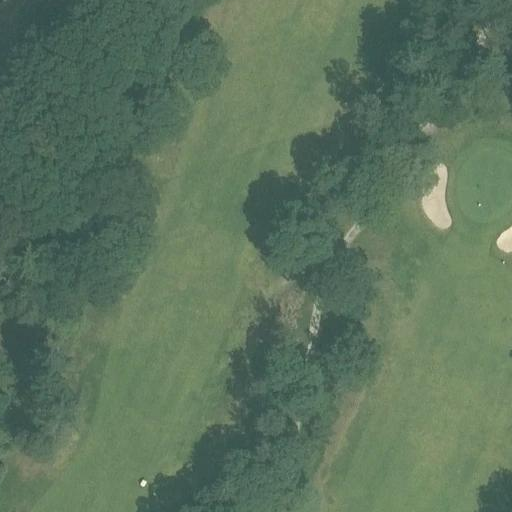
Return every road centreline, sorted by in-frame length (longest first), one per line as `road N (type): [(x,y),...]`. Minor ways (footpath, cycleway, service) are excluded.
road 1 (track): [(240,511),(301,393),(324,247),(496,0)]
road 2 (track): [(0,199),(137,0)]
